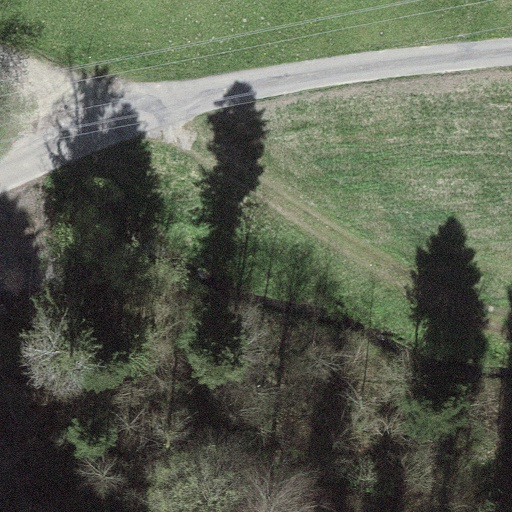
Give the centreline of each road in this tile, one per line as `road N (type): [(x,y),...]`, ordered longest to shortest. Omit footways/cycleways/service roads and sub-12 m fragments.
road 1 (track): [(0,178),(119,121),(173,107),(303,77),(511,54)]
road 2 (track): [(119,121),(0,73)]
